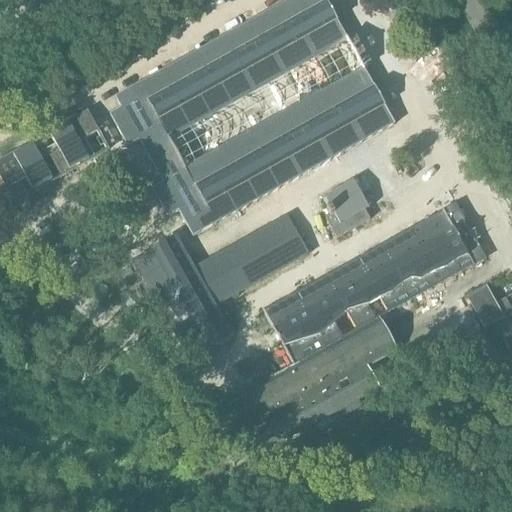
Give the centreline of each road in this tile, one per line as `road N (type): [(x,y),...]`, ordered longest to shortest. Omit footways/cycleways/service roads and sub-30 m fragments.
road 1 (unclassified): [(511,462),(428,464),(341,482),(284,484),(252,473),(71,302),(25,228),(0,212)]
road 2 (unknown): [(91,88),(157,215),(190,243),(292,194)]
road 3 (unclassified): [(511,251),(372,0)]
road 4 (unclassified): [(255,0),(33,119)]
road 5 (unknown): [(292,194),(323,250),(467,170)]
road 6 (unknown): [(292,194),(432,108)]
